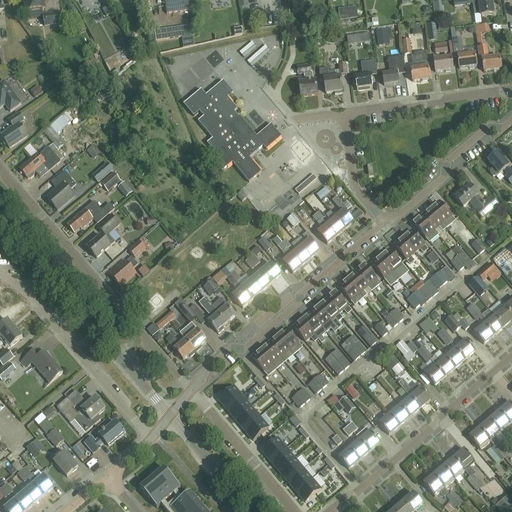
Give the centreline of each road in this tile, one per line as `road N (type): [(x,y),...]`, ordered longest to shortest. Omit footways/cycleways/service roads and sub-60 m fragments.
road 1 (unknown): [(358,491),(309,431),(309,418),(505,241)]
road 2 (unclassified): [(190,389),(0,171)]
road 3 (residential): [(190,389),(205,368),(229,348),(245,350),(379,229),(379,217)]
road 4 (tertiary): [(170,414),(0,218)]
road 5 (residential): [(334,511),(511,359)]
road 6 (residential): [(0,270),(154,433)]
road 7 (residential): [(379,217),(393,219),(486,129),(511,121)]
road 8 (residential): [(344,117),(511,88)]
road 9 (residential): [(301,511),(190,389)]
road 10 (tertiary): [(252,511),(170,414)]
